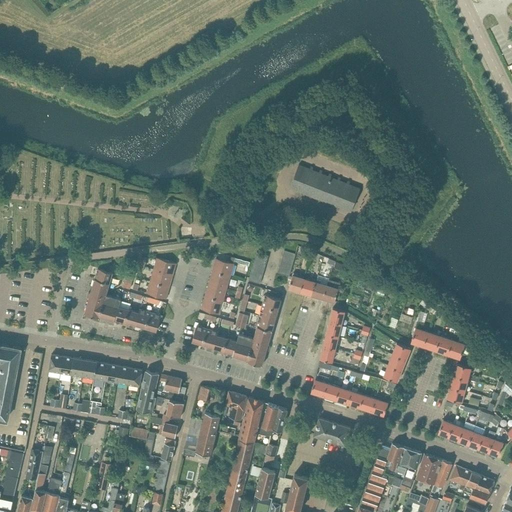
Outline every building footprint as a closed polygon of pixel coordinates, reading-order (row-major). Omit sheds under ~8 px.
[(318,202),(320,203),(321,201),(328,203),(327,206),(330,206),(330,204),(337,207),(336,209),(339,210),(340,208),(351,212),(360,188),(349,184),(350,182),(348,181),(347,183),(340,180),(341,178),(338,177),(338,179),(331,177),(332,174),(329,173),(328,176),(321,173),(322,171),(320,170),(319,172),(312,169),(313,167),(311,166),(310,169),(299,164),(289,188),(301,192),(300,195),(302,196),(303,193),(310,196),(309,198),(311,199),(312,197),(319,200),(318,202)] [(296,253),(284,250),(282,256),(294,259),(296,253)] [(257,252),(255,258),(267,261),(268,255),(257,252)] [(282,256),(281,261),(292,265),(294,259),(282,256)] [(157,257),(154,269),(173,275),(176,263),(157,257)] [(216,258),(212,271),(230,276),(234,263),(235,258),(232,257),(230,262),(216,258)] [(255,258),(253,263),(265,267),(267,261),(255,258)] [(281,261),(279,267),(291,270),(292,265),(281,261)] [(253,263),(252,269),(263,272),(265,267),(253,263)] [(98,268),(95,279),(109,283),(113,272),(112,272),(114,267),(110,266),(109,271),(98,268)] [(279,267),(278,272),(289,276),(291,270),(279,267)] [(154,269),(150,281),(169,287),(173,275),(154,269)] [(252,269),(250,274),(262,278),(263,272),(252,269)] [(127,271),(123,286),(130,289),(134,273),(127,271)] [(212,271),(209,283),(227,289),(230,276),(212,271)] [(288,288),(300,292),(304,277),(298,276),(298,274),(293,272),(288,288)] [(250,274),(249,280),(260,283),(262,278),(250,274)] [(300,292),(311,295),(316,279),(311,278),(311,279),(304,277),(300,292)] [(115,321),(119,306),(121,299),(106,294),(109,283),(95,279),(91,293),(88,293),(87,298),(89,298),(85,313),(99,318),(100,317),(115,321)] [(311,295),(323,298),(327,284),(321,282),(321,281),(316,279),(311,295)] [(327,284),(323,298),(335,302),(340,283),(329,279),(327,284)] [(169,287),(150,281),(147,293),(166,298),(169,287)] [(209,283),(205,296),(223,301),(227,289),(209,283)] [(265,294),(262,305),(278,310),(281,299),(265,294)] [(223,301),(205,296),(201,309),(219,314),(223,301)] [(423,305),(433,313),(436,310),(426,302),(423,305)] [(262,305),(259,316),(275,321),(278,310),(262,305)] [(115,321),(125,324),(129,309),(119,306),(115,321)] [(333,308),(330,320),(342,323),(345,311),(333,308)] [(135,327),(136,325),(139,312),(129,309),(125,324),(135,327)] [(136,325),(146,328),(151,312),(140,309),(139,312),(136,325)] [(434,317),(437,321),(442,315),(437,310),(434,314),(434,317)] [(151,312),(146,328),(157,331),(161,315),(151,312)] [(236,325),(245,328),(248,315),(239,313),(236,325)] [(257,326),(257,328),(271,332),(275,321),(259,316),(256,326),(257,326)] [(330,320),(326,333),(338,336),(342,323),(330,320)] [(455,332),(455,331),(458,327),(454,323),(451,326),(449,331),(455,332)] [(192,341),(202,344),(207,328),(197,325),(192,341)] [(411,342),(423,346),(428,331),(416,327),(411,342)] [(202,344),(213,347),(217,331),(207,328),(202,344)] [(257,328),(254,338),(254,339),(268,343),(271,332),(257,328)] [(212,349),(222,352),(227,338),(217,335),(218,331),(217,331),(213,347),(212,349)] [(423,346),(435,350),(441,335),(428,331),(423,346)] [(248,360),(250,350),(253,341),(254,339),(254,338),(239,333),(237,340),(232,355),(248,360)] [(326,333),(323,346),(335,349),(338,336),(326,333)] [(435,350),(448,354),(453,339),(441,335),(435,350)] [(222,352),(232,355),(237,340),(227,338),(222,352)] [(253,341),(250,350),(265,354),(266,350),(268,351),(270,346),(268,345),(268,343),(254,339),(253,341)] [(453,339),(448,354),(460,359),(465,343),(453,339)] [(396,342),(392,353),(406,359),(411,348),(396,342)] [(0,419),(6,420),(19,348),(0,343),(0,419)] [(367,345),(364,355),(369,357),(372,358),(373,354),(370,352),(372,347),(367,345)] [(335,349),(323,346),(320,359),(332,362),(335,349)] [(250,350),(248,360),(247,361),(262,365),(265,354),(250,350)] [(392,353),(387,364),(402,370),(406,359),(392,353)] [(60,377),(60,372),(63,356),(52,354),(49,370),(56,372),(55,376),(60,377)] [(369,357),(364,355),(360,369),(364,371),(369,357)] [(60,372),(72,374),(74,358),(63,356),(60,372)] [(72,374),(83,376),(86,360),(74,358),(72,374)] [(83,376),(94,378),(97,362),(86,360),(83,376)] [(331,369),(333,365),(319,361),(317,370),(322,371),(323,368),(331,370),(331,369)] [(94,378),(106,380),(108,364),(97,362),(94,378)] [(457,363),(454,375),(469,379),(472,367),(457,363)] [(106,380),(117,382),(120,366),(108,364),(106,380)] [(402,370),(387,364),(383,375),(397,381),(402,370)] [(117,382),(128,384),(131,367),(120,366),(117,382)] [(131,367),(128,384),(140,386),(142,369),(131,367)] [(159,373),(146,370),(137,409),(152,412),(154,403),(156,397),(153,396),(159,373)] [(356,376),(369,380),(370,375),(357,372),(356,376)] [(162,374),(160,380),(167,381),(167,383),(181,386),(182,378),(167,375),(162,374)] [(370,375),(369,380),(368,383),(373,385),(374,383),(375,383),(376,382),(381,383),(382,379),(370,375)] [(454,375),(451,386),(466,390),(469,379),(454,375)] [(311,392),(323,396),(327,383),(315,379),(311,392)] [(396,383),(389,381),(387,387),(394,389),(396,383)] [(43,405),(55,407),(56,399),(58,385),(47,383),(43,405)] [(167,383),(165,389),(175,391),(185,393),(186,387),(181,386),(167,383)] [(323,396),(335,400),(339,387),(327,383),(323,396)] [(466,390),(451,386),(447,398),(463,402),(466,390)] [(335,400),(347,403),(352,390),(339,387),(335,400)] [(347,403),(360,407),(364,394),(357,392),(358,388),(353,387),(352,390),(347,403)] [(226,405),(231,406),(229,416),(241,419),(242,417),(247,396),(229,390),(226,405)] [(360,407),(372,411),(376,398),(374,397),(376,393),(365,390),(364,394),(360,407)] [(56,399),(55,407),(66,409),(68,395),(61,393),(60,399),(56,399)] [(163,398),(156,396),(156,397),(154,403),(161,405),(163,398)] [(247,406),(240,439),(253,441),(263,401),(249,396),(247,406)] [(376,398),(372,411),(384,415),(388,402),(389,399),(381,396),(380,399),(376,398)] [(468,403),(478,405),(480,399),(470,397),(468,403)] [(77,410),(88,412),(90,400),(83,399),(82,403),(78,403),(77,410)] [(164,413),(163,418),(169,419),(170,415),(180,417),(184,402),(170,399),(166,414),(164,413)] [(99,414),(101,406),(102,402),(90,400),(88,412),(99,414)] [(273,426),(279,406),(268,403),(266,412),(262,426),(261,426),(259,433),(268,435),(268,434),(271,435),(273,428),(273,426)] [(469,412),(471,407),(460,404),(455,419),(458,421),(462,410),(460,410),(461,408),(463,409),(463,410),(469,412)] [(288,409),(279,406),(273,426),(273,428),(282,430),(288,409)] [(124,410),(122,418),(126,419),(132,420),(133,415),(133,414),(128,413),(128,414),(127,413),(127,411),(124,410)] [(198,439),(197,445),(196,451),(211,454),(220,415),(205,411),(203,420),(201,428),(200,434),(198,439)] [(484,415),(483,418),(488,420),(490,414),(481,411),(480,414),(484,415)] [(496,413),(493,417),(499,422),(502,418),(496,413)] [(157,417),(152,416),(150,422),(161,424),(159,433),(176,437),(178,425),(168,423),(169,419),(163,418),(163,419),(157,417)] [(201,428),(203,420),(191,417),(190,425),(201,428)] [(314,435),(345,445),(351,427),(319,418),(314,435)] [(75,427),(84,429),(86,420),(76,419),(75,427)] [(438,433),(448,437),(453,423),(443,419),(438,433)] [(448,437),(458,441),(463,427),(453,423),(448,437)] [(149,429),(131,425),(130,434),(146,438),(149,429)] [(190,425),(188,431),(200,434),(201,428),(190,425)] [(235,429),(221,425),(219,432),(234,436),(235,429)] [(118,433),(127,435),(129,428),(120,426),(118,433)] [(458,441),(468,445),(473,431),(463,427),(458,441)] [(478,448),(488,452),(494,438),(487,436),(489,431),(485,429),(483,434),(484,434),(478,448)] [(148,431),(147,438),(144,453),(151,454),(155,432),(148,431)] [(188,431),(187,437),(198,439),(200,434),(188,431)] [(468,445),(478,448),(484,434),(483,434),(473,431),(468,445)] [(494,438),(488,452),(498,456),(503,442),(507,444),(507,432),(504,436),(502,438),(504,440),(502,441),(494,438)] [(162,458),(170,460),(171,460),(176,441),(166,439),(162,458)] [(236,511),(248,465),(253,441),(240,439),(222,511),(236,511)] [(370,511),(372,509),(376,510),(385,482),(392,484),(394,477),(382,473),(385,464),(387,464),(394,443),(384,439),(378,455),(360,505),(357,511),(370,511)] [(186,442),(184,450),(195,453),(196,451),(197,445),(186,442)] [(255,450),(267,453),(270,444),(269,443),(268,445),(257,442),(255,450)] [(394,443),(387,464),(390,465),(389,467),(395,469),(395,470),(405,474),(406,468),(397,465),(398,461),(399,462),(403,446),(394,443)] [(270,444),(267,453),(276,456),(278,446),(270,444)] [(29,511),(35,511),(36,509),(41,511),(46,491),(41,490),(45,478),(53,447),(45,445),(37,478),(37,479),(36,485),(34,497),(33,496),(29,511)] [(422,452),(403,446),(399,462),(417,468),(422,452)] [(0,490),(0,511),(9,511),(11,509),(24,453),(3,448),(1,455),(6,456),(10,457),(10,460),(1,491),(0,490)] [(37,478),(43,451),(32,448),(26,476),(37,478)] [(68,453),(64,471),(70,472),(71,472),(74,454),(68,453)] [(427,480),(434,482),(443,459),(424,453),(421,462),(417,476),(423,478),(422,479),(426,481),(427,480)] [(144,460),(152,462),(154,456),(145,454),(144,460)] [(443,459),(434,482),(431,491),(435,492),(436,489),(439,483),(443,485),(452,463),(443,459)] [(160,460),(159,467),(168,469),(170,462),(160,460)] [(97,486),(107,488),(112,464),(102,462),(97,486)] [(461,484),(460,487),(462,487),(463,484),(467,485),(472,471),(456,464),(450,479),(461,484)] [(159,467),(157,474),(167,477),(168,469),(159,467)] [(274,473),(260,470),(255,497),(267,501),(274,473)] [(54,511),(64,511),(66,508),(67,505),(62,504),(69,472),(64,471),(62,479),(59,494),(54,511)] [(481,474),(472,471),(467,485),(490,493),(494,480),(481,474)] [(157,474),(155,482),(165,484),(167,477),(157,474)] [(299,511),(308,477),(294,474),(284,511),(299,511)] [(54,511),(59,494),(62,479),(51,476),(47,491),(46,491),(41,511),(40,511),(54,511)] [(401,484),(410,487),(413,479),(404,476),(401,484)] [(111,511),(112,510),(116,492),(117,492),(120,479),(115,478),(113,487),(113,486),(108,507),(103,506),(101,511),(111,511)] [(165,484),(155,482),(154,489),(163,491),(165,484)] [(462,487),(460,487),(460,488),(471,492),(470,496),(476,500),(486,503),(490,493),(467,485),(463,484),(462,487)] [(510,490),(502,510),(508,511),(511,511),(511,488),(510,490)] [(442,499),(451,501),(454,493),(445,490),(442,499)] [(120,511),(121,511),(125,494),(117,492),(116,492),(112,510),(111,511),(120,511)] [(280,501),(286,503),(289,494),(282,492),(280,501)] [(17,511),(29,511),(33,496),(22,494),(17,511)] [(421,494),(418,501),(427,504),(429,497),(421,494)] [(432,511),(439,499),(430,496),(429,497),(427,504),(423,511),(432,511)] [(423,511),(427,504),(418,501),(409,498),(407,502),(405,509),(411,511),(423,511)] [(86,511),(88,511),(89,511),(91,502),(83,500),(80,511),(66,508),(64,511),(86,511)] [(278,511),(281,504),(274,502),(271,511),(278,511)]
